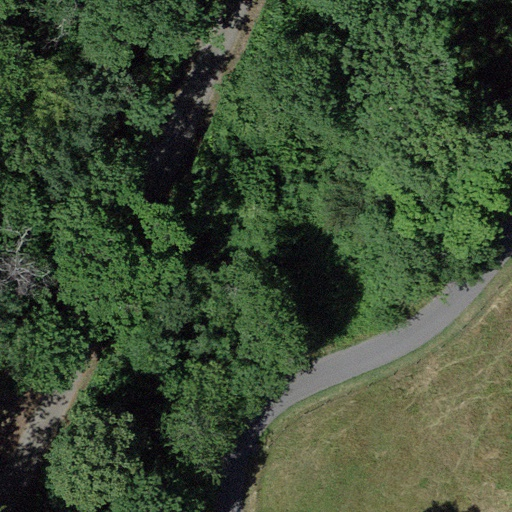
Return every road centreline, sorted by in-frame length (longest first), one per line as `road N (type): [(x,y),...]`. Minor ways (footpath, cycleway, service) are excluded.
road 1 (residential): [(230,0),(185,116),(0,508)]
road 2 (unknown): [(511,230),(465,288),(353,361),(282,388),(248,428),(229,511)]
